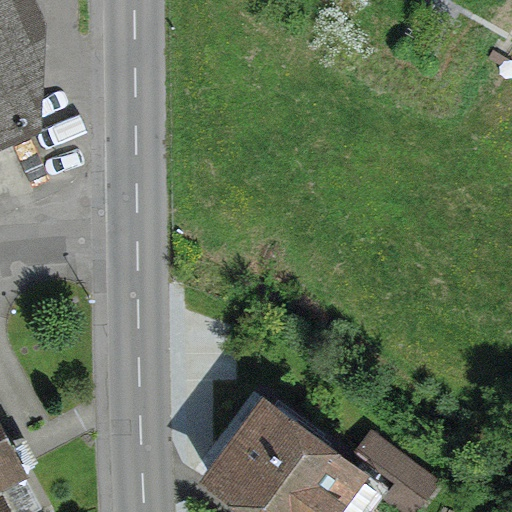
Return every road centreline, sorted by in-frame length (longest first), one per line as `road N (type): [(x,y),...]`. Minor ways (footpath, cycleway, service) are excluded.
road 1 (residential): [(135,211),(146,511)]
road 2 (residential): [(133,0),(135,211)]
road 3 (residential): [(0,233),(135,211)]
